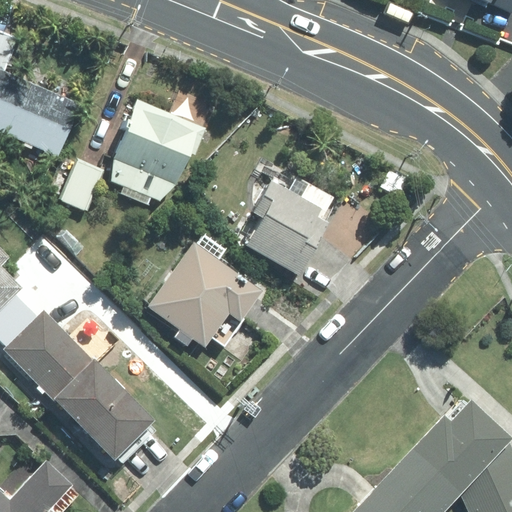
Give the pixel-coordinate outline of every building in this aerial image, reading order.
[(511,0),(462,0),(504,18),(511,0)] [(54,83),(0,59),(0,120),(32,134),(54,83)] [(188,104),(121,73),(86,150),(153,181),(188,104)] [(287,160),(258,138),(220,191),(233,201),(218,221),(269,258),(305,208),(292,199),(300,188),(278,172),(287,160)] [(86,150),(59,139),(43,178),(70,189),(86,150)] [(231,265),(171,219),(123,280),(183,326),(231,265)] [(132,398),(27,284),(0,308),(0,351),(83,442),(132,398)] [(463,392),(348,511),(441,511),(461,492),(470,511),(511,511),(511,442),(509,436),(463,392)] [(0,511),(18,511),(23,507),(14,497),(46,467),(26,444),(0,468),(0,511)]
